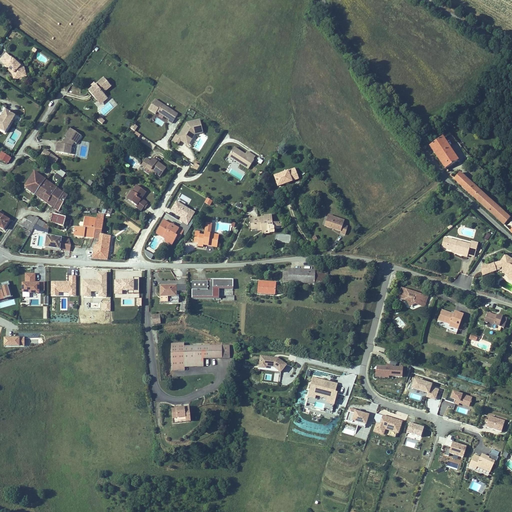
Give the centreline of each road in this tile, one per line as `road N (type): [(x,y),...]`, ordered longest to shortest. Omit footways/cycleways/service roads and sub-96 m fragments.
road 1 (unclassified): [(322,0),(442,174),(511,239)]
road 2 (residential): [(132,264),(335,256),(389,265)]
road 3 (residential): [(459,427),(381,401),(365,384),(389,265)]
road 4 (residential): [(4,252),(132,264)]
road 5 (residential): [(389,265),(511,305)]
